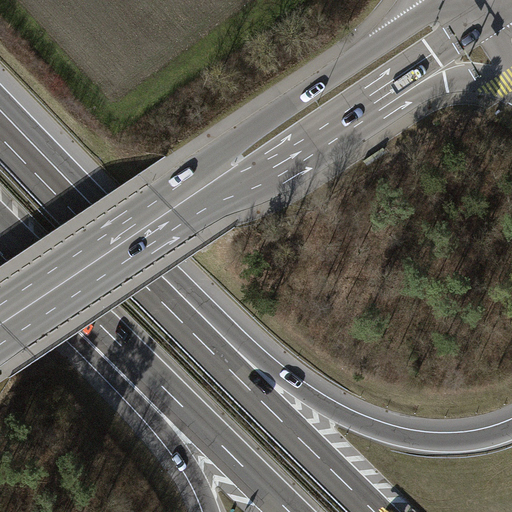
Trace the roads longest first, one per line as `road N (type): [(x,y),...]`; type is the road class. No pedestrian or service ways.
road 1 (secondary): [(444,0),(0,292)]
road 2 (motorway): [(511,426),(429,439),(340,412),(258,355),(81,206)]
road 3 (secondary): [(0,349),(364,106)]
road 4 (motorway): [(375,511),(81,206)]
road 5 (motorway): [(110,345),(289,511)]
road 6 (motorway): [(110,345),(178,445),(209,511)]
road 7 (motorway): [(0,238),(110,345)]
road 8 (motorway): [(364,106),(446,80),(511,84)]
road 9 (secondary): [(364,106),(474,7)]
road 10 (secondary): [(364,106),(486,26)]
